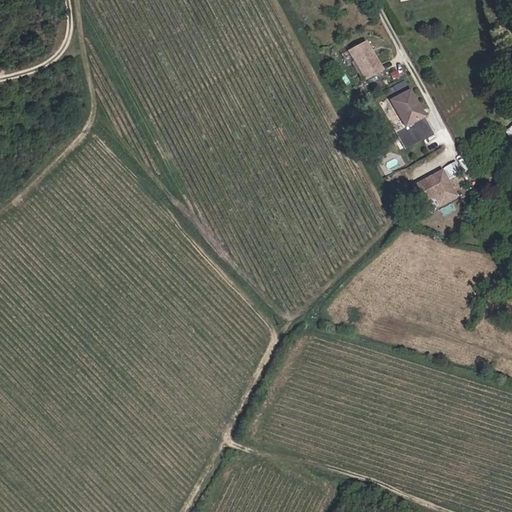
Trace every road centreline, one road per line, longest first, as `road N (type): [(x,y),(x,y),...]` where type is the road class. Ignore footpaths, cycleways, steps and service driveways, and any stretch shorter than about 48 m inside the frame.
road 1 (track): [(275,0),(390,223),(272,344),(228,442)]
road 2 (track): [(182,511),(228,442),(363,477),(450,511)]
road 3 (track): [(87,127),(276,339)]
road 4 (track): [(77,0),(92,116),(0,212)]
road 5 (unknown): [(376,0),(428,111)]
